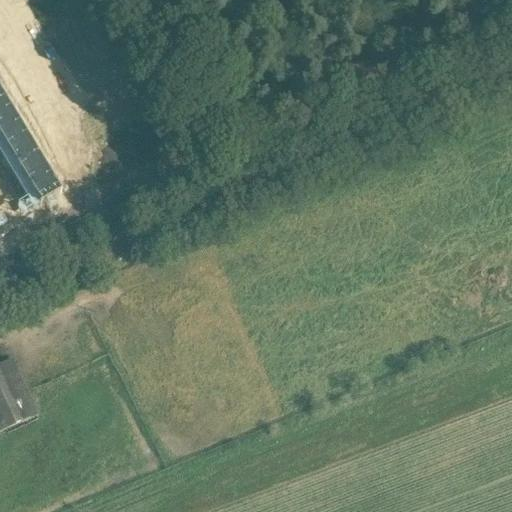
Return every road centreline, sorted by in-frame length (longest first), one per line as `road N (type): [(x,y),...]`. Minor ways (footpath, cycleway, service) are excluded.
road 1 (track): [(0,293),(511,70)]
road 2 (track): [(131,0),(252,185)]
